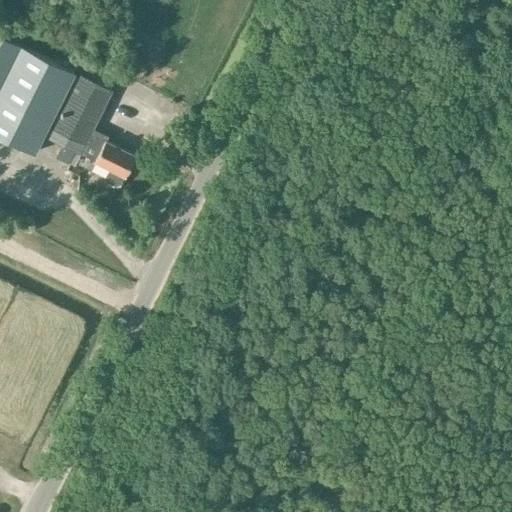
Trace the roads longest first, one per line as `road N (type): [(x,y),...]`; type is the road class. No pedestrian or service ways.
road 1 (unclassified): [(38,511),(293,0)]
road 2 (track): [(137,313),(0,246)]
